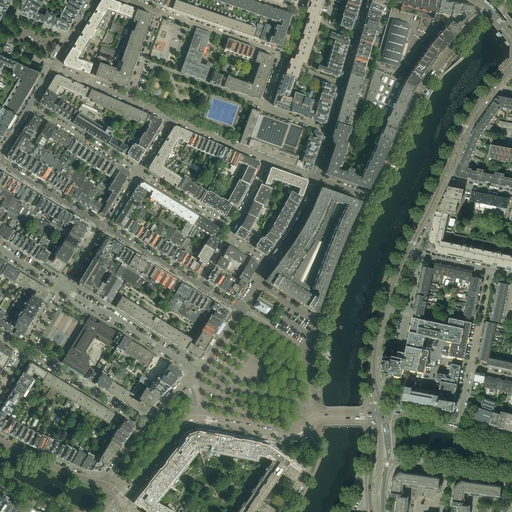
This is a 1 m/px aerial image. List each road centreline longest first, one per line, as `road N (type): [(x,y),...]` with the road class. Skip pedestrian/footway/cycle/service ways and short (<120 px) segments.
road 1 (residential): [(159,11),(278,52),(265,106),(328,130)]
road 2 (residential): [(370,197),(422,87),(493,10)]
road 3 (residential): [(193,375),(189,365),(62,288)]
road 4 (residential): [(24,351),(145,425)]
road 5 (residential): [(320,321),(370,197)]
road 6 (residential): [(30,103),(137,170)]
road 7 (residential): [(103,226),(0,159)]
road 8 (residential): [(356,35),(323,25),(307,72),(342,84)]
